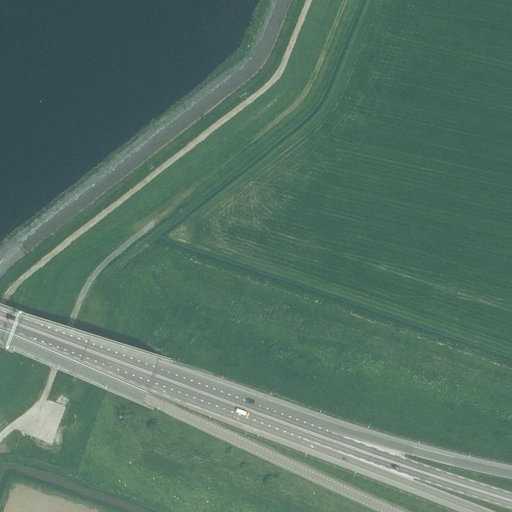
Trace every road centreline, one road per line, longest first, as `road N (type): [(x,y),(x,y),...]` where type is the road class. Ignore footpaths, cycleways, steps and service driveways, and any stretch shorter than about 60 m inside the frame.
road 1 (unclassified): [(391,511),(0,337)]
road 2 (primary): [(304,430),(0,318)]
road 3 (primary): [(511,500),(304,430)]
road 4 (primary): [(511,474),(304,430)]
road 5 (primary): [(304,430),(482,511)]
